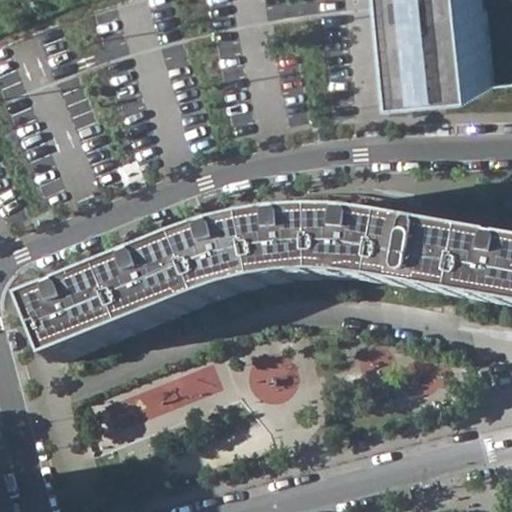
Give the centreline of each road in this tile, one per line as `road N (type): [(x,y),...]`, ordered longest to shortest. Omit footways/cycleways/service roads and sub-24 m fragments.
road 1 (residential): [(0,269),(187,185),(320,157),(511,150)]
road 2 (residential): [(253,511),(511,448)]
road 3 (residential): [(38,511),(0,355)]
road 4 (unknown): [(363,6),(511,3)]
